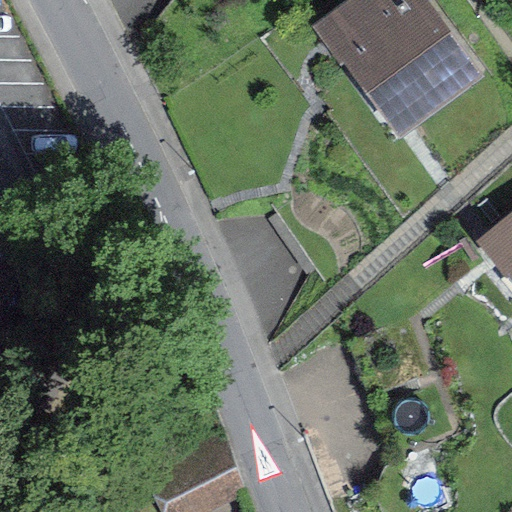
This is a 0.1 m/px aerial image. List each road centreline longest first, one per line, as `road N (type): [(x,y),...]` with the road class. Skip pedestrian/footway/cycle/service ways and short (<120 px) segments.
road 1 (residential): [(286,511),(152,188)]
road 2 (residential): [(0,457),(84,332),(152,188)]
road 3 (residential): [(152,188),(52,0)]
